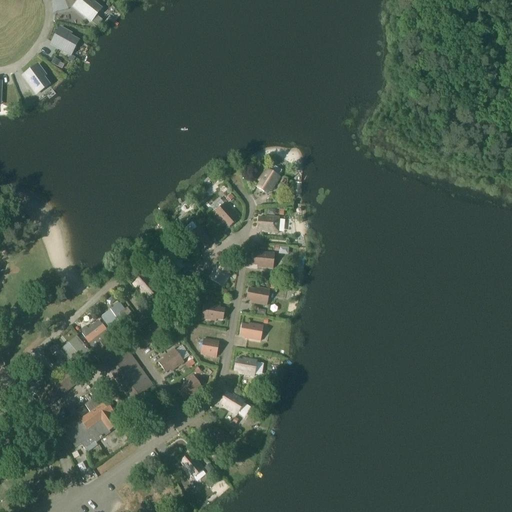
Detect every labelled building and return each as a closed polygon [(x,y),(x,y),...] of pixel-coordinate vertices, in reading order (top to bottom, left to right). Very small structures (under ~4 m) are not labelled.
[(95,1),(94,0),(79,0),(75,6),(82,11),(80,13),(88,19),(93,13),(96,15),(101,9),(93,3),(95,1)] [(71,34),(60,28),(52,42),(60,47),(59,49),(67,54),(71,46),(74,48),(78,41),(70,36),(71,34)] [(59,68),(62,62),(54,58),(50,63),(59,68)] [(45,75),(38,65),(25,75),(30,82),(28,84),(33,92),(40,87),(42,90),(49,85),(43,77),(45,75)] [(257,188),(265,193),(267,188),(271,191),(280,178),(266,169),(259,181),(260,182),(257,188)] [(233,199),(235,198),(232,194),(230,196),(226,200),(229,203),(233,199)] [(229,228),(236,222),(232,218),(236,215),(225,203),(213,214),(223,224),(224,223),(229,228)] [(258,218),(257,227),(262,228),(262,232),(278,234),(279,218),(265,216),(265,218),(258,218)] [(201,252),(208,246),(205,242),(208,239),(198,227),(186,237),(196,248),(197,247),(201,252)] [(175,275),(182,269),(178,265),(182,262),(171,251),(160,261),(169,272),(170,270),(175,275)] [(253,253),(252,263),(258,263),(257,268),(273,269),(274,253),(260,252),(260,254),(253,253)] [(228,273),(232,268),(223,263),(221,267),(217,265),(209,279),(223,287),(230,274),(228,273)] [(6,284),(11,287),(21,270),(16,267),(6,284)] [(148,299),(155,293),(152,289),(155,286),(145,274),(133,284),(142,295),(144,294),(148,299)] [(255,290),(249,289),(247,298),(252,299),(251,303),(267,306),(269,290),(255,288),(255,290)] [(120,303),(100,317),(111,332),(133,317),(127,308),(124,310),(120,303)] [(223,321),(224,311),(219,311),(220,306),(204,303),(202,319),(216,321),(216,319),(223,321)] [(85,338),(93,349),(110,336),(98,320),(92,325),(90,325),(88,326),(88,328),(87,329),(91,334),(85,338)] [(152,345),(165,336),(156,323),(144,331),(145,333),(140,336),(145,344),(149,341),(152,345)] [(260,341),(263,326),(249,323),(249,325),(242,324),(241,333),(246,334),(245,339),(260,341)] [(131,402),(154,386),(115,333),(110,336),(93,349),(131,402)] [(66,364),(62,360),(56,367),(60,371),(62,373),(72,365),(90,352),(76,336),(60,350),(69,362),(66,364)] [(216,358),(219,342),(203,339),(201,355),(216,358)] [(171,371),(184,362),(174,349),(163,358),(164,359),(159,363),(164,371),(168,368),(171,371)] [(243,360),(236,359),(234,368),(239,369),(239,374),(254,377),(257,361),(243,359),(243,360)] [(49,384),(36,395),(47,409),(82,381),(71,367),(55,380),(49,384)] [(22,381),(32,394),(45,383),(35,370),(22,381)] [(55,380),(50,374),(44,378),(49,384),(55,380)] [(190,398),(203,389),(193,376),(182,384),(183,386),(178,390),(183,397),(187,394),(190,398)] [(232,396),(226,393),(221,401),(226,403),(223,407),(237,415),(245,402),(233,395),(232,396)] [(84,415),(102,439),(111,433),(109,431),(117,425),(109,414),(112,412),(114,414),(125,406),(117,395),(95,408),(92,403),(85,407),(89,412),(84,415)] [(96,443),(102,439),(84,415),(66,428),(71,435),(68,437),(76,448),(81,444),(84,449),(95,441),(96,443)] [(210,426),(205,433),(209,436),(206,440),(219,449),(228,436),(217,428),(216,429),(210,426)] [(189,454),(182,460),(185,464),(182,467),(192,479),(204,469),(195,458),(193,460),(189,454)]
